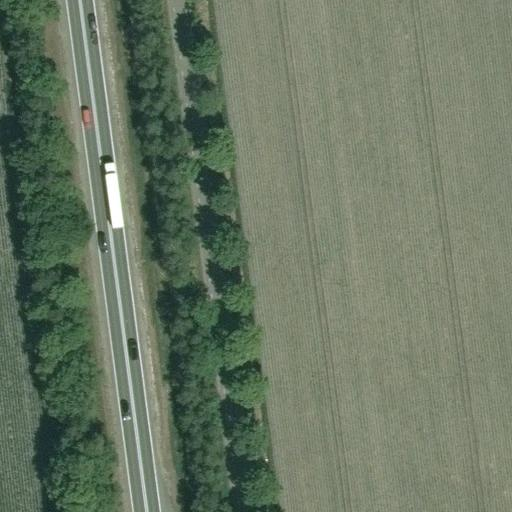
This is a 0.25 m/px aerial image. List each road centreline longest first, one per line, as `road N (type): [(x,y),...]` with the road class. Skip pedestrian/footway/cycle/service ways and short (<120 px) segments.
road 1 (trunk): [(145,511),(78,0)]
road 2 (unclassified): [(246,511),(179,0)]
